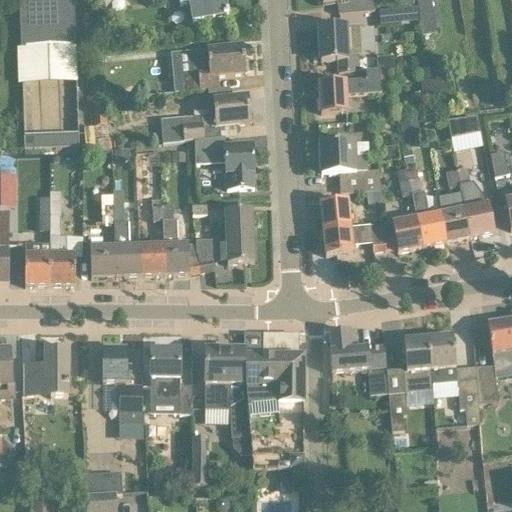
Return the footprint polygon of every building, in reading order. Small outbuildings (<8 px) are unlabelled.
[(72,0),(18,0),(20,51),(75,50),(72,0)] [(177,0),(179,10),(189,8),(192,28),(228,22),(223,0),(177,0)] [(371,0),(320,0),(322,8),(336,6),(338,19),(374,16),(371,0)] [(415,0),(422,38),(436,35),(429,0),(415,0)] [(468,3),(470,24),(480,23),(478,2),(468,3)] [(338,78),(358,77),(357,60),(360,59),(359,30),(318,32),(320,66),(337,65),(338,78)] [(197,75),(197,78),(181,79),(183,97),(219,93),(218,81),(245,79),(242,51),(206,54),(208,74),(197,75)] [(380,100),(379,85),(379,76),(366,76),(365,76),(365,86),(344,87),(319,88),(320,118),(346,117),(345,102),(380,100)] [(162,149),(196,145),(220,142),(219,132),(250,129),(249,125),(251,125),(250,116),(248,116),(247,105),(213,108),(213,114),(200,115),(200,121),(160,125),(162,149)] [(101,106),(91,106),(92,130),(104,129),(103,106),(101,106)] [(447,124),(450,143),(480,137),(477,121),(447,124)] [(23,136),(24,152),(77,151),(77,134),(23,136)] [(224,142),(220,142),(196,145),(197,182),(212,182),(211,153),(224,153),(225,179),(226,179),(226,195),(254,193),(253,177),(252,150),(224,152),(224,142)] [(321,180),(322,180),(341,179),(342,198),(380,196),(378,175),(367,176),(366,160),(354,161),(353,148),(319,150),(321,180)] [(489,159),(494,183),(508,180),(503,156),(489,159)] [(457,176),(459,190),(464,213),(470,243),(494,238),(488,209),(486,209),(485,203),(472,187),(470,187),(468,174),(457,176)] [(406,175),(396,177),(401,201),(411,199),(408,186),(406,175)] [(459,190),(457,176),(446,178),(448,192),(459,190)] [(0,210),(18,210),(17,177),(0,177),(0,210)] [(411,199),(416,223),(422,253),(446,248),(440,218),(427,221),(423,197),(421,197),(418,184),(408,186),(411,199)] [(113,214),(113,228),(114,252),(115,282),(140,281),(139,251),(128,251),(127,227),(123,227),(122,196),(112,196),(112,200),(113,214)] [(49,235),(50,249),(50,291),(74,291),(74,259),(65,259),(65,242),(59,242),(60,197),(49,197),(49,201),(49,235)] [(366,198),(367,208),(382,207),(380,197),(366,198)] [(104,228),(113,228),(113,214),(112,200),(103,201),(104,228)] [(39,235),(49,235),(49,201),(40,201),(39,235)] [(322,235),(350,232),(347,205),(320,208),(322,235)] [(162,212),(162,226),(163,250),(164,280),(189,279),(199,278),(196,261),(189,261),(188,249),(176,249),(176,225),(172,225),(171,211),(162,212)] [(153,226),(162,226),(162,212),(152,212),(153,226)] [(464,213),(440,218),(446,248),(470,243),(464,213)] [(225,243),(253,242),(251,215),(224,216),(225,243)] [(0,291),(8,291),(9,218),(0,218),(0,291)] [(391,228),(397,258),(422,253),(416,223),(391,228)] [(382,228),(350,232),(322,235),(325,261),(352,258),(351,249),(372,247),(373,257),(385,256),(382,228)] [(253,242),(225,243),(227,269),(254,268),(253,242)] [(199,278),(213,275),(212,267),(213,244),(195,245),(196,261),(199,278)] [(25,249),(25,291),(50,291),(50,249),(25,249)] [(140,281),(164,280),(163,250),(139,251),(140,281)] [(90,283),(115,282),(114,252),(89,253),(90,283)] [(511,380),(511,326),(511,325),(487,329),(492,359),(493,371),(475,372),(477,390),(479,409),(497,408),(495,383),(511,380)] [(386,376),(385,364),(383,351),(357,354),(355,335),(329,337),(329,338),(330,338),(331,356),(329,356),(331,378),(368,375),(371,401),(388,399),(386,376)] [(243,362),(249,442),(251,475),(303,474),(303,362),(297,362),(297,339),(263,339),(263,362),(243,362)] [(452,341),(428,343),(431,390),(456,387),(452,341)] [(428,343),(403,346),(405,365),(406,374),(407,395),(431,392),(431,390),(428,343)] [(131,374),(127,374),(127,355),(115,355),(115,352),(104,352),(104,355),(102,355),(102,387),(115,387),(115,392),(119,392),(119,416),(142,416),(142,391),(131,391),(131,374)] [(0,402),(11,402),(9,355),(0,355),(0,402)] [(23,371),(23,387),(23,403),(67,403),(67,355),(45,355),(45,371),(23,371)] [(179,390),(179,375),(180,355),(150,355),(150,408),(179,409),(179,419),(191,420),(192,390),(179,390)] [(231,443),(249,442),(243,362),(243,356),(205,355),(204,414),(229,414),(231,443)] [(477,390),(458,391),(459,415),(465,414),(466,430),(480,429),(479,409),(477,390)] [(406,420),(405,397),(388,399),(391,437),(404,436),(402,420),(406,420)] [(207,491),(207,443),(191,443),(191,491),(207,491)] [(84,479),(85,500),(114,499),(122,498),(120,478),(84,479)] [(115,511),(114,499),(85,500),(85,511),(115,511)]
